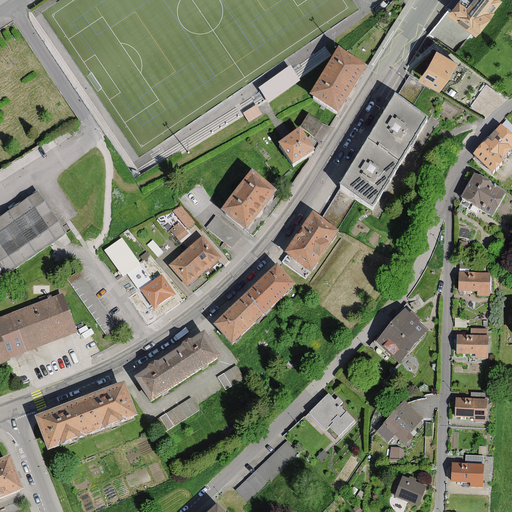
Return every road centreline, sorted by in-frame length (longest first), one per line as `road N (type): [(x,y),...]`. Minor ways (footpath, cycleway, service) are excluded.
road 1 (tertiary): [(428,0),(293,207),(218,293),(120,361),(10,407)]
road 2 (residential): [(193,511),(398,298),(448,199)]
road 3 (residential): [(439,511),(448,199)]
